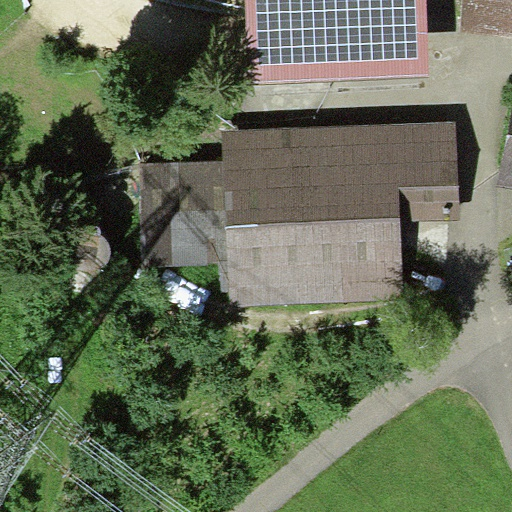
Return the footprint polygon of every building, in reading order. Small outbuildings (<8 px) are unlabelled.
[(426,0),(245,0),(248,81),(429,75),(426,0)] [(511,0),(463,0),(462,31),(511,33),(511,0)] [(511,185),(511,117),(500,183),(511,185)] [(455,121),(221,130),(223,158),(226,262),(228,306),(403,299),(400,219),(459,216),(455,121)] [(144,265),(226,262),(223,158),(140,160),(144,265)]
